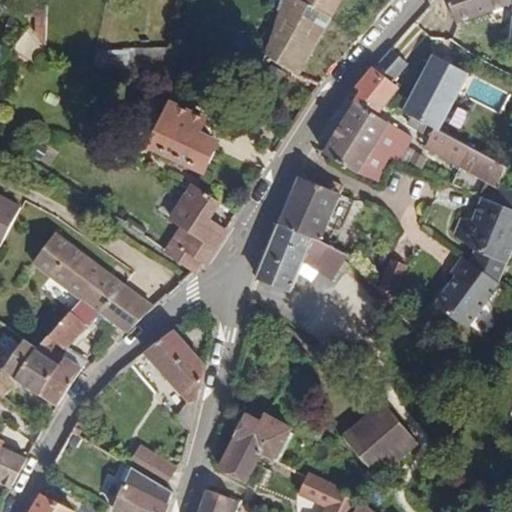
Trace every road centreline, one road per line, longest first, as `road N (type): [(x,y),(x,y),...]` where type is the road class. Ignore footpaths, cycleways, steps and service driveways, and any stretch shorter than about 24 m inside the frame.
road 1 (residential): [(242,264),(155,325),(77,413),(22,511)]
road 2 (secondary): [(419,0),(324,109),(242,264)]
road 3 (secondary): [(242,264),(186,511)]
